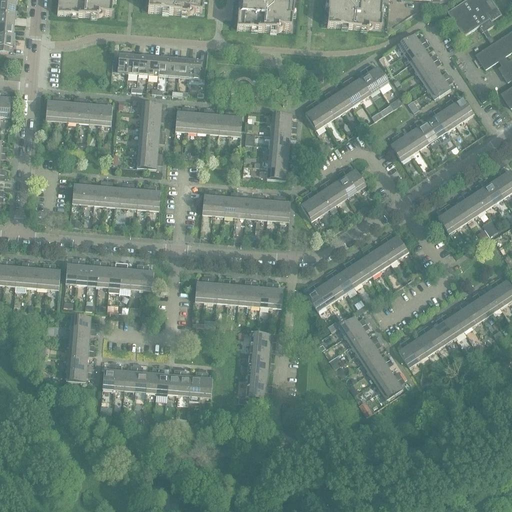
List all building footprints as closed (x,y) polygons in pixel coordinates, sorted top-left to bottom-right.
[(58,1),(57,17),(90,19),(91,16),(111,18),(112,7),(113,7),(113,0),(59,0),(59,1),(58,1)] [(147,0),(148,0),(149,0),(148,14),(181,17),(181,13),(202,15),(203,3),(202,3),(202,0),(147,0)] [(237,0),(238,1),(235,31),(269,34),(269,31),(289,32),(290,21),(288,20),(289,14),(291,14),(291,0),(293,0),(298,0),(297,0),(237,0)] [(328,0),(328,7),(327,13),(327,15),(328,15),(327,29),(341,30),(347,31),(353,31),(360,32),(366,32),(368,33),(369,29),(381,30),(382,18),(381,18),(382,2),(382,0),(328,0)] [(488,33),(495,28),(492,24),(502,17),(490,0),(469,0),(448,14),(464,38),(479,28),(486,39),(490,36),(488,33)] [(15,6),(0,5),(0,16),(14,17),(15,6)] [(0,26),(13,28),(14,17),(0,16),(0,26)] [(0,37),(12,39),(13,28),(0,26),(0,37)] [(511,109),(511,35),(496,46),(490,36),(486,39),(492,48),(477,58),(485,71),(499,62),(503,69),(499,71),(508,84),(511,82),(511,90),(502,97),(510,110),(511,109)] [(11,49),(12,39),(0,37),(0,55),(8,56),(9,49),(11,49)] [(405,57),(426,44),(424,40),(419,43),(415,37),(399,48),(405,57)] [(411,66),(427,56),(423,50),(428,47),(426,44),(405,57),(411,66)] [(417,75),(438,61),(435,58),(430,61),(427,56),(411,66),(417,75)] [(112,63),(111,75),(127,76),(129,58),(119,57),(118,60),(113,59),(112,63)] [(139,58),(129,58),(127,76),(138,77),(139,58)] [(148,78),(150,59),(139,58),(138,77),(148,78)] [(384,58),(378,62),(384,71),(390,67),(384,58)] [(159,78),(160,60),(150,59),(148,78),(159,78)] [(168,79),(170,61),(160,60),(159,78),(168,79)] [(178,80),(180,62),(170,61),(168,79),(178,80)] [(423,84),(439,74),(435,68),(440,65),(438,61),(417,75),(423,84)] [(180,62),(178,80),(189,81),(190,63),(180,62)] [(190,63),(189,81),(205,82),(206,70),(201,70),(201,64),(190,63)] [(382,77),(377,69),(371,73),(368,68),(365,70),(379,92),(388,86),(382,77)] [(370,98),(379,92),(365,70),(361,73),(365,77),(359,81),(370,98)] [(428,93),(449,79),(447,76),(442,79),(439,74),(423,84),(428,93)] [(434,103),(451,92),(447,86),(452,83),(449,79),(428,93),(434,103)] [(370,98),(359,81),(353,85),(350,80),(347,82),(361,103),(370,98)] [(352,109),(361,103),(347,82),(343,85),(346,90),(341,93),(352,109)] [(352,109),(341,93),(335,97),(332,92),(329,94),(343,115),(352,109)] [(0,119),(9,121),(11,101),(4,100),(4,94),(0,94),(0,119)] [(334,121),(343,115),(329,94),(325,96),(329,101),(323,105),(334,121)] [(478,98),(483,105),(488,102),(484,95),(478,98)] [(55,124),(58,99),(54,99),(54,105),(47,104),(45,124),(55,124)] [(67,125),(68,106),(62,105),(63,99),(58,99),(55,124),(67,125)] [(78,126),(80,101),(76,100),(75,107),(68,106),(67,125),(78,126)] [(474,117),(464,101),(458,105),(455,100),(451,102),(465,124),(474,117)] [(88,127),(90,108),(84,107),(84,101),(80,101),(78,126),(88,127)] [(398,101),(389,107),(389,108),(392,112),(393,113),(396,110),(402,107),(398,101)] [(100,128),(102,102),(97,102),(97,108),(90,108),(88,127),(100,128)] [(110,129),(112,110),(105,109),(106,103),(102,102),(100,128),(110,129)] [(456,129),(465,124),(451,102),(448,104),(451,110),(445,113),(456,129)] [(334,121),(323,105),(317,109),(314,104),(311,106),(325,127),(334,121)] [(161,107),(143,106),(142,106),(141,117),(166,119),(167,115),(160,115),(161,107)] [(316,133),(325,127),(311,106),(307,108),(311,113),(305,117),(316,133)] [(186,135),(188,110),(184,110),(184,116),(177,115),(175,134),(186,135)] [(197,136),(198,117),(192,116),(192,110),(188,110),(186,135),(197,136)] [(208,137),(209,111),(206,111),(205,117),(198,117),(197,136),(208,137)] [(219,138),(220,118),(213,118),(214,112),(209,111),(208,137),(219,138)] [(456,129),(445,113),(440,117),(437,112),(433,114),(447,135),(456,129)] [(229,138),(231,113),(227,113),(227,119),(220,118),(219,138),(229,138)] [(240,139),(242,120),(235,120),(236,114),(231,113),(229,138),(240,139)] [(433,121),(428,125),(441,146),(450,140),(447,135),(433,114),(430,116),(433,121)] [(291,125),(291,118),(272,116),(271,128),(296,130),(297,126),(291,125)] [(166,123),(166,119),(141,117),(140,128),(159,129),(159,123),(166,123)] [(418,124),(415,126),(429,147),(432,152),(441,146),(428,125),(422,129),(418,124)] [(420,153),(429,147),(415,126),(412,128),(415,133),(410,137),(420,153)] [(266,127),(265,138),(270,138),(289,140),(290,133),(296,134),(296,130),(271,128),(266,127)] [(158,136),(159,129),(140,128),(139,139),(165,141),(165,137),(158,136)] [(245,136),(244,147),(249,147),(253,148),(254,137),(245,136)] [(420,153),(410,137),(404,141),(401,136),(397,138),(411,159),(420,153)] [(289,147),(289,140),(270,138),(269,149),(295,152),(295,147),(289,147)] [(402,165),(411,159),(397,138),(394,140),(397,145),(391,149),(402,165)] [(164,145),(165,141),(139,139),(138,149),(157,151),(157,144),(164,145)] [(330,145),(325,148),(329,154),(334,151),(330,145)] [(156,157),(157,151),(138,149),(137,160),(163,162),(163,158),(156,157)] [(294,156),(295,152),(269,149),(268,160),(287,162),(288,155),(294,156)] [(459,154),(456,149),(447,155),(450,160),(459,154)] [(162,166),(163,162),(137,160),(136,171),(155,173),(155,166),(162,166)] [(287,168),(287,162),(268,160),(267,171),(293,173),(293,169),(287,168)] [(292,177),(293,173),(267,171),(266,182),(285,184),(286,177),(292,177)] [(366,189),(355,173),(349,177),(346,172),(342,174),(356,196),(366,189)] [(511,174),(506,178),(502,172),(498,175),(511,195),(511,174)] [(347,201),(356,196),(342,174),(339,176),(343,181),(337,185),(347,201)] [(503,202),(511,196),(511,195),(498,175),(495,177),(499,182),(493,186),(503,202)] [(81,208),(84,182),(81,182),(80,189),(73,188),(72,207),(81,208)] [(94,209),(95,190),(88,189),(89,183),(84,182),(81,208),(94,209)] [(347,201),(337,185),(332,189),(328,183),(324,186),(338,207),(347,201)] [(104,210),(106,184),(102,184),(102,190),(95,190),(94,209),(104,210)] [(115,211),(117,192),(110,191),(110,185),(106,184),(104,210),(115,211)] [(503,202),(493,186),(488,189),(484,184),(480,186),(494,208),(503,202)] [(126,212),(128,186),(124,186),(123,192),(117,192),(115,211),(126,212)] [(137,213),(139,193),(132,193),(132,186),(128,186),(126,212),(137,213)] [(325,193),(319,197),(329,213),(338,207),(324,186),(321,188),(325,193)] [(485,214),(494,208),(480,186),(477,188),(481,194),(475,198),(485,214)] [(147,214),(149,188),(145,188),(145,194),(139,193),(137,213),(147,214)] [(159,215),(160,195),(153,195),(154,188),(149,188),(147,214),(159,215)] [(213,219),(215,194),(211,193),(210,199),(203,199),(202,218),(213,219)] [(224,220),(225,201),(219,200),(219,194),(215,194),(213,219),(224,220)] [(235,221),(237,195),(232,195),(232,201),(225,201),(224,220),(235,221)] [(245,221),(246,202),(241,202),(241,196),(237,195),(235,221),(245,221)] [(329,213),(319,197),(314,200),(310,195),(306,198),(320,219),(329,213)] [(485,214),(475,198),(470,201),(466,196),(463,198),(476,219),(485,214)] [(256,222),(258,197),(254,197),(253,203),(246,202),(245,221),(256,222)] [(267,223),(268,204),(262,204),(262,197),(258,197),(256,222),(267,223)] [(278,224),(279,199),(275,198),(275,205),(268,204),(267,223),(278,224)] [(311,225),(320,219),(306,198),(303,200),(307,205),(300,209),(311,225)] [(467,225),(476,219),(463,198),(459,200),(463,206),(457,209),(467,225)] [(289,225),(290,206),(283,205),(284,199),(279,199),(278,224),(289,225)] [(370,206),(365,209),(368,213),(369,215),(374,212),(370,206)] [(467,225),(457,209),(451,213),(448,208),(445,210),(459,231),(467,225)] [(356,215),(359,219),(368,213),(365,209),(356,215)] [(449,237),(459,231),(445,210),(441,212),(445,217),(439,221),(449,237)] [(71,230),(79,231),(80,223),(71,222),(71,230)] [(492,224),(483,230),(485,232),(490,239),(490,240),(499,234),(492,224)] [(490,240),(490,239),(485,232),(476,238),(480,245),(481,246),(490,240)] [(409,255),(398,239),(392,243),(389,238),(385,241),(399,260),(399,262),(409,255)] [(399,262),(399,260),(385,241),(382,243),(385,248),(380,252),(390,268),(399,262)] [(390,268),(380,252),(374,255),(371,250),(367,252),(373,260),(381,274),(390,268)] [(381,274),(373,260),(367,252),(364,254),(368,260),(362,263),(372,279),(381,274)] [(76,288),(78,262),(74,262),(73,268),(66,267),(65,287),(76,288)] [(87,288),(88,269),(82,269),(82,263),(78,262),(76,288),(87,288)] [(372,279),(362,263),(356,267),(353,262),(349,264),(363,285),(372,279)] [(15,290),(16,270),(10,269),(10,264),(6,263),(4,289),(15,290)] [(97,289),(100,264),(96,264),(95,270),(88,269),(87,288),(97,289)] [(108,290),(110,271),(103,271),(104,264),(100,264),(97,289),(108,290)] [(354,291),(363,285),(349,264),(346,266),(350,272),(344,275),(354,291)] [(25,295),(26,290),(28,265),(23,265),(23,270),(16,270),(15,290),(14,294),(25,295)] [(36,291),(38,272),(31,271),(32,265),(28,265),(26,290),(36,291)] [(108,290),(108,295),(119,296),(119,291),(121,266),(117,265),(116,272),(110,271),(108,290)] [(47,292),(49,267),(45,266),(45,272),(38,272),(36,291),(47,292)] [(130,292),(131,273),(125,272),(125,266),(121,266),(119,291),(130,292)] [(58,293),(60,274),(53,273),(53,267),(49,267),(47,292),(58,293)] [(141,293),(143,267),(138,267),(138,274),(131,273),(130,292),(141,293)] [(152,294),(153,275),(146,274),(147,268),(143,267),(141,293),(152,294)] [(354,291),(344,275),(338,279),(335,274),(331,276),(345,297),(354,291)] [(336,303),(345,297),(331,276),(328,278),(332,283),(326,287),(336,303)] [(205,305),(208,280),(203,279),(203,286),(196,285),(194,304),(205,305)] [(216,306),(218,287),(211,287),(212,280),(208,280),(205,305),(216,306)] [(227,307),(229,282),(225,281),(224,288),(218,287),(216,306),(227,307)] [(238,308),(239,289),(233,288),(233,282),(229,282),(227,307),(238,308)] [(511,289),(509,284),(503,288),(499,282),(495,284),(510,306),(511,304),(511,289)] [(249,309),(251,283),(247,283),(246,289),(239,289),(238,308),(249,309)] [(259,310),(261,291),(254,290),(255,284),(251,283),(249,309),(259,310)] [(500,312),(510,306),(495,284),(492,287),(495,292),(490,296),(500,312)] [(270,311),(272,285),(268,285),(268,291),(261,291),(259,310),(270,311)] [(281,312),(283,293),(276,292),(276,285),(272,285),(270,311),(281,312)] [(336,303),(326,287),(320,291),(317,286),(313,288),(327,309),(336,303)] [(318,315),(327,309),(313,288),(310,290),(314,295),(307,299),(318,315)] [(490,296),(484,300),(481,294),(477,296),(491,318),(500,312),(490,296)] [(482,324),(491,318),(477,296),(474,299),(477,304),(472,308),(482,324)] [(472,308),(466,311),(462,306),(459,308),(473,330),(482,324),(472,308)] [(367,312),(364,307),(356,313),(359,317),(367,312)] [(464,336),(473,330),(459,308),(456,310),(459,316),(454,319),(464,336)] [(89,327),(90,320),(70,318),(69,329),(96,332),(96,328),(89,327)] [(454,319),(448,323),(444,318),(441,320),(455,342),(464,336),(454,319)] [(446,348),(455,342),(441,320),(437,322),(441,328),(435,331),(446,348)] [(364,323),(359,326),(355,321),(339,331),(345,340),(366,326),(364,323)] [(203,330),(214,331),(215,323),(204,322),(203,330)] [(363,333),(368,330),(366,326),(345,340),(351,349),(367,339),(363,333)] [(95,336),(96,332),(69,329),(69,340),(88,342),(89,335),(95,336)] [(435,331),(430,335),(426,329),(423,332),(437,353),(446,348),(435,331)] [(428,359),(437,353),(423,332),(419,334),(423,339),(417,343),(428,359)] [(269,345),(269,337),(250,336),(248,357),(268,359),(268,353),(274,353),(275,345),(269,345)] [(376,341),(371,345),(367,339),(351,349),(357,358),(378,344),(376,341)] [(87,349),(88,342),(69,340),(68,351),(94,353),(94,349),(87,349)] [(417,343),(412,347),(408,341),(405,344),(419,365),(428,359),(417,343)] [(375,351),(380,348),(378,344),(357,358),(363,367),(379,357),(375,351)] [(409,371),(419,365),(405,344),(402,346),(405,351),(399,355),(409,371)] [(94,358),(94,353),(68,351),(67,362),(86,363),(87,357),(94,358)] [(267,366),(268,359),(248,357),(247,379),(266,380),(266,374),(273,375),(273,367),(267,366)] [(388,359),(382,362),(379,357),(363,367),(368,376),(390,362),(388,359)] [(340,369),(334,360),(331,363),(336,372),(340,369)] [(86,370),(86,363),(67,362),(66,373),(92,375),(93,371),(86,370)] [(387,369),(392,366),(390,362),(368,376),(374,385),(390,375),(387,369)] [(113,393),(115,367),(111,367),(110,373),(103,372),(102,392),(113,393)] [(124,394),(125,374),(119,374),(119,368),(115,367),(113,393),(124,394)] [(134,395),(137,369),(132,369),(132,375),(125,374),(124,394),(134,395)] [(145,396),(147,376),(140,376),(141,369),(137,369),(134,395),(145,396)] [(342,370),(337,373),(340,377),(342,381),(345,379),(347,378),(342,370)] [(156,397),(158,371),(154,371),(153,377),(147,376),(145,396),(156,397)] [(167,398),(168,378),(162,377),(162,371),(158,371),(156,397),(167,398)] [(92,379),(92,375),(66,373),(65,384),(84,385),(85,378),(92,379)] [(178,399),(180,373),(175,373),(175,379),(168,378),(167,398),(178,399)] [(188,399),(190,380),(183,379),(184,373),(180,373),(178,399),(188,399)] [(199,405),(199,400),(201,375),(197,374),(197,381),(190,380),(188,399),(188,404),(199,405)] [(210,401),(212,382),(205,381),(206,375),(201,375),(199,400),(210,401)] [(399,377),(394,381),(390,375),(374,385),(380,394),(402,380),(399,377)] [(265,388),(266,380),(247,379),(245,401),(238,400),(238,407),(263,409),(264,396),(271,396),(271,388),(265,388)] [(398,387),(404,384),(402,380),(380,394),(386,404),(402,393),(398,387)] [(353,388),(349,391),(354,399),(354,398),(358,396),(353,388)] [(365,405),(360,407),(359,408),(367,420),(372,416),(371,414),(365,405)] [(143,419),(132,418),(132,419),(132,426),(143,427),(143,420),(143,419)]
